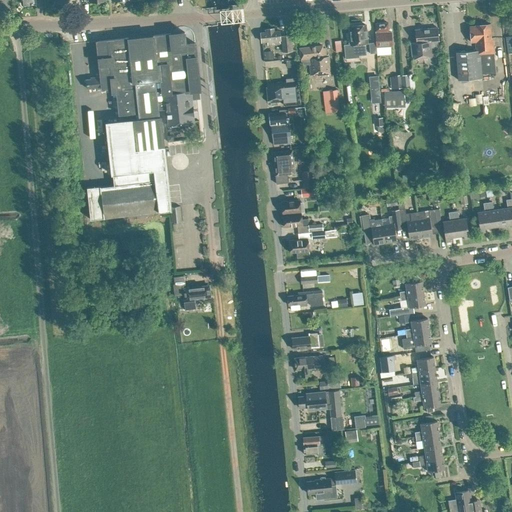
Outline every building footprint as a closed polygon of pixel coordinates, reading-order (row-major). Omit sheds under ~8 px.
[(388,32),(388,22),(375,23),(376,47),(383,47),(383,48),(387,48),(387,46),(391,46),(391,32),(388,32)] [(349,43),(343,44),(345,58),(359,57),(359,55),(365,54),(364,43),(365,43),(366,43),(365,24),(350,25),(351,35),(348,36),(349,43)] [(491,36),(490,24),(475,25),(475,26),(469,26),(470,42),(474,42),(475,51),(455,52),(457,80),(481,78),(481,73),(495,72),(492,35),(491,36)] [(413,60),(434,58),(433,48),(438,47),(437,40),(439,40),(437,27),(415,29),(416,42),(411,43),(413,60)] [(267,32),(260,32),(261,41),(267,41),(268,45),(282,43),(282,51),(291,50),(293,50),(291,34),(279,35),(279,30),(273,31),(273,28),(267,29),(267,32)] [(100,76),(85,78),(86,89),(111,86),(112,92),(116,91),(119,113),(138,112),(139,119),(107,123),(114,184),(87,187),(91,219),(104,218),(100,187),(154,180),(158,211),(170,209),(159,109),(164,108),(165,124),(193,121),(190,91),(200,89),(195,43),(185,44),(184,32),(96,41),(100,76)] [(322,48),(322,45),(299,48),(301,65),(309,64),(310,75),(317,74),(317,75),(331,74),(329,55),(326,56),(325,47),(322,48)] [(265,59),(274,58),(273,50),(264,51),(265,59)] [(287,65),(297,64),(296,57),(286,59),(287,65)] [(391,89),(402,87),(400,74),(394,75),(394,76),(389,76),(391,89)] [(409,74),(401,75),(402,87),(410,87),(409,74)] [(378,76),(369,77),(370,93),(379,92),(378,76)] [(286,82),(266,84),(268,96),(267,98),(267,102),(268,102),(283,100),(288,99),(287,91),(299,90),(297,77),(286,78),(286,82)] [(331,112),(339,111),(337,89),(329,90),(331,112)] [(384,107),(405,106),(404,91),(384,91),(384,107)] [(286,123),(285,110),(279,110),(279,112),(269,113),(270,124),(271,124),(272,137),(273,144),(290,143),(289,123),(286,123)] [(276,183),(288,182),(287,174),(294,173),(292,150),(273,152),(276,183)] [(303,187),(314,186),(312,170),(301,171),(303,187)] [(154,180),(100,187),(104,218),(158,211),(154,180)] [(301,196),(315,195),(314,187),(300,188),(301,196)] [(385,206),(396,204),(395,197),(384,199),(385,206)] [(420,237),(417,211),(405,213),(403,202),(402,202),(402,197),(396,198),(398,209),(400,225),(407,224),(409,239),(420,237)] [(507,224),(511,223),(511,211),(510,198),(506,199),(507,207),(500,208),(503,229),(508,228),(507,224)] [(282,214),(300,212),(300,211),(299,200),(281,202),(282,214)] [(503,229),(500,208),(493,209),(492,201),(487,202),(491,226),(498,225),(498,229),(503,229)] [(484,227),(491,226),(487,202),(483,203),(484,211),(477,212),(480,232),(485,231),(484,227)] [(180,205),(170,206),(171,222),(181,221),(180,205)] [(394,226),(400,225),(398,209),(392,210),(392,215),(388,216),(389,224),(382,225),(385,242),(396,241),(394,226)] [(417,211),(420,237),(432,235),(430,221),(436,220),(434,209),(417,211)] [(453,211),(456,236),(463,235),(464,239),(469,238),(466,217),(458,219),(457,210),(453,211)] [(450,237),(456,236),(453,211),(448,212),(449,220),(442,221),(445,241),(450,241),(450,237)] [(300,212),(282,214),(283,226),(302,224),(306,224),(308,222),(307,218),(301,219),(301,213),(300,213),(300,212)] [(385,242),(382,225),(375,226),(374,218),(369,218),(369,214),(362,215),(365,234),(364,234),(365,244),(372,240),(373,244),(385,242)] [(309,231),(323,229),(322,223),(308,224),(309,231)] [(309,256),(308,250),(307,238),(289,240),(290,252),(296,252),(296,258),(309,256)] [(185,287),(184,275),(174,277),(174,283),(173,283),(174,295),(184,294),(187,294),(188,300),(183,301),(184,309),(195,308),(195,304),(197,304),(200,299),(200,297),(210,296),(209,285),(192,286),(185,287)] [(301,284),(318,282),(317,275),(301,276),(301,284)] [(400,296),(423,292),(421,280),(405,283),(406,291),(404,291),(404,290),(399,291),(400,296)] [(323,304),(321,290),(298,292),(298,294),(287,296),(288,305),(290,305),(291,310),(299,309),(299,306),(307,305),(306,300),(310,299),(310,305),(323,304)] [(361,291),(352,293),(353,305),(363,303),(361,291)] [(423,292),(400,296),(400,301),(406,300),(405,299),(407,298),(408,307),(425,305),(423,292)] [(346,298),(338,299),(338,307),(347,306),(346,298)] [(387,316),(404,314),(403,307),(386,310),(387,316)] [(398,316),(399,324),(410,322),(409,314),(398,316)] [(405,334),(429,330),(427,318),(410,320),(412,329),(410,329),(410,328),(405,329),(405,334)] [(430,349),(429,342),(431,342),(429,330),(405,334),(406,338),(401,339),(403,349),(414,347),(415,351),(430,349)] [(317,336),(317,332),(309,333),(308,333),(309,336),(292,337),(293,349),(310,347),(310,346),(318,346),(318,344),(324,344),(323,335),(317,336)] [(392,336),(380,338),(382,350),(394,348),(392,336)] [(323,362),(322,355),(312,356),(294,357),(295,369),(300,369),(301,376),(309,375),(308,368),(313,368),(313,363),(323,362)] [(382,372),(395,370),(393,355),(379,357),(382,372)] [(411,372),(435,368),(433,356),(416,359),(418,367),(416,367),(416,366),(410,367),(411,372)] [(420,383),(436,380),(435,368),(411,372),(413,384),(420,383)] [(320,389),(341,386),(339,375),(327,377),(327,380),(319,381),(320,389)] [(351,377),(351,386),(359,385),(358,376),(351,377)] [(415,396),(438,392),(436,380),(420,383),(421,391),(419,391),(419,390),(414,391),(415,396)] [(396,386),(387,388),(388,395),(397,393),(396,386)] [(341,415),(338,390),(316,392),(317,395),(298,396),(299,407),(307,406),(307,410),(330,408),(331,416),(341,415)] [(424,407),(440,404),(438,392),(415,396),(412,396),(413,401),(421,400),(420,399),(422,398),(424,407)] [(379,423),(378,414),(365,415),(365,414),(354,416),(355,428),(365,426),(365,425),(379,423)] [(415,436),(438,432),(437,420),(420,423),(421,431),(420,432),(419,431),(414,431),(415,436)] [(356,429),(346,430),(347,441),(357,440),(356,429)] [(424,447),(440,444),(438,432),(415,436),(416,441),(421,440),(421,439),(422,439),(424,447)] [(325,443),(325,435),(319,436),(303,437),(303,445),(304,453),(317,452),(317,455),(325,454),(324,449),(329,448),(329,444),(324,445),(324,443),(325,443)] [(419,460),(442,456),(440,444),(424,447),(425,455),(423,456),(423,455),(418,455),(419,460)] [(442,456),(419,460),(412,461),(413,467),(419,466),(419,465),(424,464),(424,463),(426,463),(427,471),(434,470),(440,469),(444,469),(442,456)] [(336,483),(355,481),(354,470),(334,471),(335,483),(336,483)] [(315,480),(306,481),(308,493),(316,492),(316,493),(316,499),(332,497),(331,490),(330,484),(330,478),(314,479),(315,480)] [(470,501),(469,489),(455,492),(456,499),(448,501),(449,511),(454,511),(466,510),(465,511),(480,511),(479,500),(470,501)] [(364,506),(364,496),(354,496),(355,506),(364,506)]
